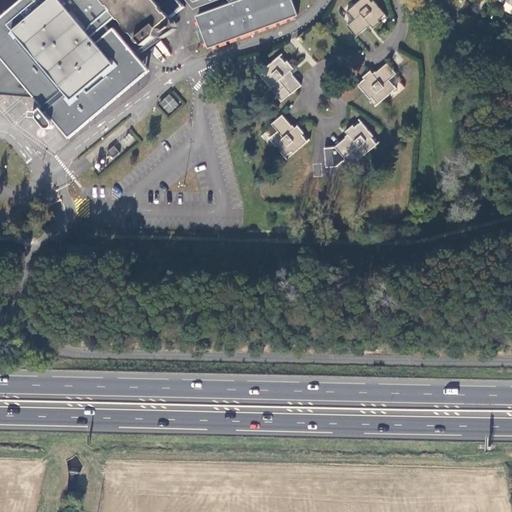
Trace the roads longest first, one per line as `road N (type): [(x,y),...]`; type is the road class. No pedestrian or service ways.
road 1 (trunk): [(511,360),(93,355),(39,339),(15,290),(0,318)]
road 2 (trunk): [(511,396),(0,385)]
road 3 (trunk): [(0,415),(511,426)]
